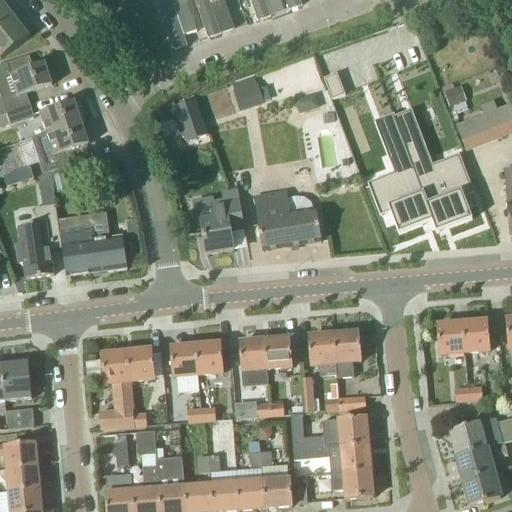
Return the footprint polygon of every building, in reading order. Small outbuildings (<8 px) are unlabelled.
[(0,0),(0,27),(15,15),(12,17),(0,1),(0,0)] [(183,0),(155,0),(154,0),(173,55),(199,46),(183,0)] [(233,38),(220,0),(192,0),(208,47),(233,38)] [(262,0),(244,0),(253,28),(269,23),(262,0)] [(304,8),(301,0),(282,0),(287,14),(304,8)] [(15,15),(0,27),(0,60),(29,38),(13,18),(16,15),(15,15)] [(29,57),(0,67),(0,97),(5,112),(5,114),(30,105),(27,95),(52,87),(44,65),(33,68),(29,57)] [(257,84),(233,91),(239,112),(263,105),(257,84)] [(195,101),(174,108),(173,105),(148,114),(153,129),(178,120),(180,127),(185,125),(189,135),(205,130),(195,101)] [(39,114),(47,135),(81,124),(74,102),(39,114)] [(511,135),(511,106),(498,112),(495,104),(480,110),(482,116),(457,126),(467,153),(511,135)] [(34,119),(30,105),(5,114),(6,115),(9,126),(10,127),(34,119)] [(6,115),(0,116),(0,126),(1,129),(9,126),(6,115)] [(397,178),(371,188),(370,184),(368,185),(380,217),(382,216),(381,214),(389,211),(399,235),(422,227),(420,222),(430,218),(436,234),(437,234),(394,115),(393,116),(400,135),(389,139),(396,159),(391,161),(397,178)] [(462,168),(431,179),(414,132),(403,136),(395,115),(394,115),(437,234),(439,233),(437,228),(446,225),(448,230),(472,221),(462,195),(471,192),(472,195),(474,194),(459,157),(458,157),(462,168)] [(81,124),(47,135),(47,136),(32,141),(38,159),(42,172),(66,164),(63,154),(88,146),(81,124)] [(102,176),(117,176),(117,163),(102,163),(102,176)] [(54,193),(40,195),(42,208),(56,206),(54,193)] [(298,198),(286,200),(285,196),(255,201),(262,253),(322,244),(316,210),(313,211),(312,207),(310,204),(308,201),(306,200),(304,199),(302,198),(300,198),(298,198)] [(211,203),(197,205),(206,257),(233,252),(230,235),(245,232),(239,200),(212,204),(211,203)] [(36,209),(20,210),(21,226),(37,225),(36,209)] [(91,222),(58,226),(66,279),(128,271),(123,238),(110,240),(106,215),(90,217),(91,222)] [(26,281),(54,277),(46,225),(18,229),(21,246),(16,246),(19,265),(23,265),(26,281)] [(488,324),(462,326),(464,355),(490,353),(488,324)] [(437,328),(438,343),(439,357),(464,355),(462,326),(437,328)] [(359,335),(334,337),(337,377),(337,380),(353,379),(352,364),(361,363),(359,335)] [(337,377),(334,337),(308,339),(310,367),(320,367),(321,378),(337,377)] [(264,343),(267,371),(297,368),(296,352),(291,353),(290,340),(264,343)] [(264,343),(239,345),(241,373),(267,371),(264,343)] [(195,348),(198,376),(223,374),(221,346),(195,348)] [(195,348),(170,350),(172,378),(198,376),(195,348)] [(129,383),(131,383),(155,380),(152,352),(127,355),(129,383)] [(127,355),(101,358),(103,390),(110,390),(111,414),(99,415),(100,432),(133,430),(132,417),(134,417),(131,383),(129,383),(127,355)] [(2,367),(5,403),(31,400),(28,365),(2,367)] [(320,411),(316,380),(307,381),(311,412),(320,411)] [(330,386),(331,402),(325,402),(325,414),(339,413),(338,401),(337,386),(330,386)] [(482,390),(467,391),(468,403),(483,402),(482,390)] [(468,403),(467,391),(455,392),(455,404),(468,403)] [(365,399),(338,401),(339,413),(365,411),(365,399)] [(269,406),(270,420),(284,419),(283,405),(269,406)] [(257,421),(270,420),(269,406),(256,407),(257,421)] [(201,411),(202,425),(216,424),(215,410),(201,411)] [(8,431),(34,429),(32,411),(6,413),(8,431)] [(189,426),(202,425),(201,411),(188,412),(189,426)] [(132,417),(133,430),(147,428),(146,416),(134,417),(132,417)] [(366,420),(365,420),(338,422),(340,448),(368,445),(366,420)] [(449,433),(456,459),(487,450),(487,449),(503,445),(496,421),(480,425),(480,424),(462,429),(463,430),(449,433)] [(267,444),(272,436),(272,431),(258,431),(258,444),(267,444)] [(132,493),(133,511),(160,511),(156,462),(154,434),(136,436),(138,457),(141,457),(144,492),(132,493)] [(129,451),(128,436),(101,438),(102,453),(129,451)] [(293,453),(329,449),(328,439),(312,440),(312,441),(292,443),(293,453)] [(6,471),(38,468),(35,445),(0,448),(0,458),(5,458),(6,471)] [(340,448),(329,449),(293,453),(294,462),(329,459),(330,476),(371,472),(368,445),(340,448)] [(456,459),(463,483),(494,474),(487,450),(456,459)] [(271,454),(260,455),(262,471),(272,470),(271,454)] [(262,471),(260,455),(250,456),(251,471),(262,471)] [(209,476),(209,458),(198,459),(199,476),(209,476)] [(219,458),(209,458),(209,476),(220,476),(219,458)] [(156,462),(160,511),(185,511),(184,489),(182,460),(156,462)] [(0,494),(8,494),(40,491),(38,468),(6,471),(6,472),(0,472),(0,494)] [(373,499),(371,472),(330,476),(332,493),(344,492),(345,501),(373,499)] [(501,501),(494,474),(463,483),(470,507),(483,504),(483,506),(501,501)] [(105,495),(106,511),(133,511),(132,493),(130,477),(105,479),(105,495)] [(265,511),(292,509),(289,481),(263,483),(265,511)] [(238,511),(247,511),(265,511),(263,483),(237,485),(238,511)] [(238,511),(237,485),(210,487),(212,511),(238,511)] [(184,489),(185,511),(212,511),(210,487),(184,489)] [(297,506),(307,505),(306,489),(296,490),(297,506)] [(8,494),(9,511),(41,511),(40,491),(8,494)]
